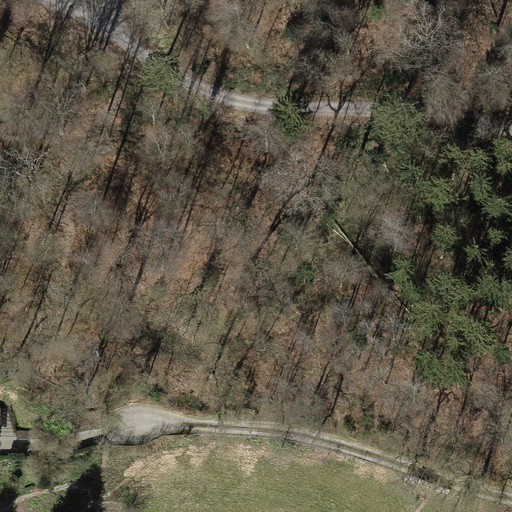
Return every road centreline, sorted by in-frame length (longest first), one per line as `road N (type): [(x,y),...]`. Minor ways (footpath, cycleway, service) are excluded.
road 1 (track): [(511,133),(404,112),(239,103),(46,0)]
road 2 (track): [(511,498),(265,432),(162,422),(60,425)]
